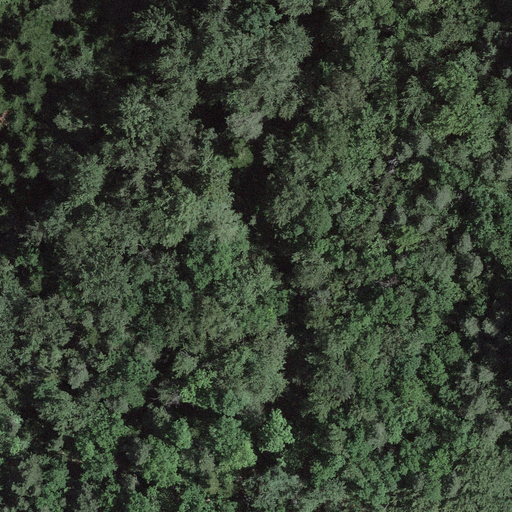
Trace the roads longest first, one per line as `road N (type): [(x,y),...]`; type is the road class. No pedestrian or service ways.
road 1 (track): [(331,0),(309,91),(262,160),(251,203),(295,297),(289,391),(309,442),(414,511)]
road 2 (track): [(289,391),(382,380),(511,398)]
road 3 (track): [(511,146),(488,90),(479,0)]
